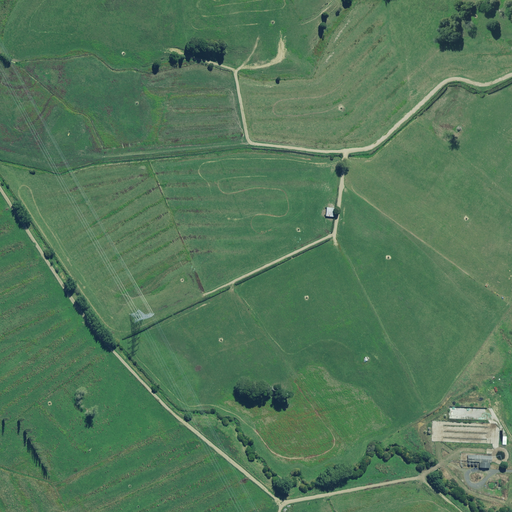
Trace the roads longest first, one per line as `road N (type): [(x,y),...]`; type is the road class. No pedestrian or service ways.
road 1 (track): [(282,503),(179,416),(87,322),(0,189)]
road 2 (track): [(172,48),(234,69),(253,143),(347,149)]
road 3 (track): [(208,293),(333,233),(347,149)]
road 4 (track): [(461,511),(410,478),(282,503)]
road 5 (track): [(347,149),(377,140),(448,79),(488,84),(511,74)]
